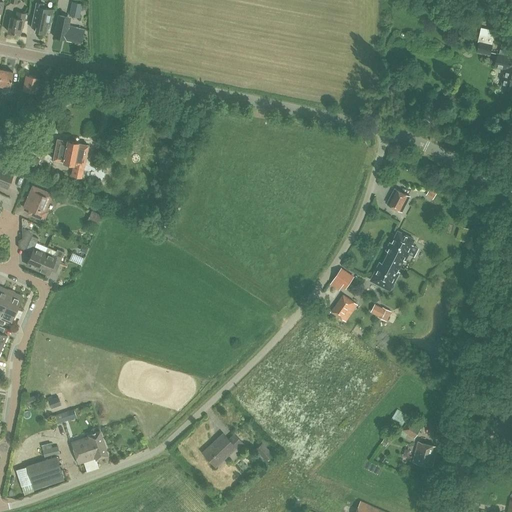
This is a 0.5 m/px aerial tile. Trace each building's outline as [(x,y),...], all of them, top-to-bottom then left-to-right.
[(79,18),(82,3),(72,1),(69,16),(79,18)] [(50,23),(53,9),(42,7),(43,4),(37,2),(32,25),(36,26),(35,31),(46,33),(48,23),(50,23)] [(23,27),(25,14),(17,12),(16,18),(11,17),(8,31),(19,33),(21,26),(23,27)] [(81,42),(84,29),(68,25),(70,19),(67,19),(68,17),(59,15),(54,37),(81,42)] [(481,27),(478,41),(481,42),(478,52),(490,54),(492,44),(495,30),(481,27)] [(499,53),(496,67),(506,69),(502,86),(511,88),(511,45),(502,44),(499,54),(499,53)] [(1,69),(0,74),(0,85),(9,87),(10,87),(11,84),(13,72),(1,69)] [(37,92),(40,78),(26,75),(23,89),(37,92)] [(457,81),(449,96),(458,101),(466,86),(457,81)] [(67,140),(57,138),(53,159),(74,163),(72,175),(82,177),(88,145),(79,143),(79,142),(67,140)] [(0,183),(6,187),(12,173),(0,167),(0,183)] [(47,204),(52,194),(33,186),(24,206),(34,211),(33,212),(33,213),(33,214),(34,216),(44,220),(47,211),(43,210),(46,204),(47,204)] [(388,203),(402,211),(410,197),(396,189),(388,203)] [(433,199),(436,194),(429,190),(426,195),(433,199)] [(97,226),(102,215),(91,210),(86,221),(97,226)] [(45,253),(34,248),(38,238),(32,235),(33,232),(22,228),(22,238),(29,241),(25,250),(32,253),(27,264),(38,269),(45,253)] [(387,258),(401,265),(404,259),(405,260),(413,246),(411,245),(414,239),(400,232),(394,244),(391,242),(387,249),(391,251),(387,258)] [(86,253),(88,247),(82,244),(79,250),(86,253)] [(45,253),(38,269),(49,274),(54,261),(60,264),(65,252),(57,249),(54,256),(45,253)] [(74,249),(71,256),(81,260),(84,253),(74,249)] [(397,271),(401,265),(387,258),(383,265),(380,264),(381,263),(380,263),(371,280),(390,290),(399,272),(397,271)] [(334,279),(330,285),(339,291),(343,285),(346,288),(353,277),(342,269),(341,268),(334,279)] [(0,286),(0,317),(0,318),(11,291),(0,286)] [(23,296),(11,291),(0,318),(11,323),(23,296)] [(343,295),(332,311),(343,319),(346,321),(357,304),(343,295)] [(387,321),(392,311),(383,307),(378,316),(387,321)] [(41,399),(39,393),(26,399),(28,404),(41,399)] [(401,428),(408,415),(398,409),(390,422),(397,426),(397,425),(401,428)] [(414,438),(422,428),(409,420),(402,430),(414,438)] [(88,436),(71,442),(78,463),(95,457),(96,459),(108,455),(100,431),(88,435),(88,436)] [(229,440),(223,433),(203,452),(216,466),(236,447),(238,450),(243,444),(234,434),(229,440)] [(386,446),(389,442),(384,438),(381,443),(386,446)] [(433,467),(438,446),(419,441),(413,462),(433,467)] [(266,460),(272,454),(262,443),(256,449),(266,460)] [(44,457),(60,453),(58,445),(42,449),(44,457)] [(32,484),(64,475),(58,456),(27,465),(32,484)] [(22,480),(29,478),(25,461),(18,463),(22,480)] [(386,511),(361,501),(356,511),(386,511)]
